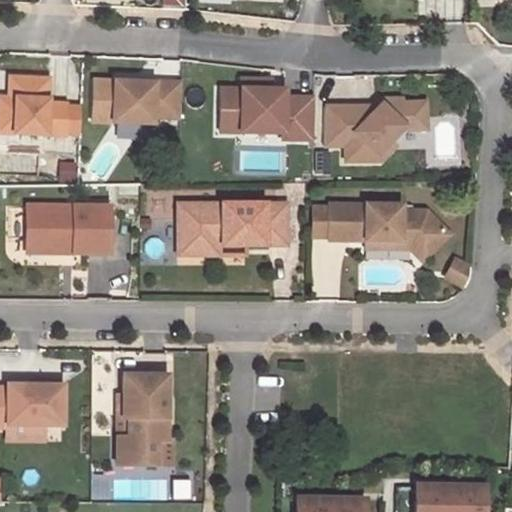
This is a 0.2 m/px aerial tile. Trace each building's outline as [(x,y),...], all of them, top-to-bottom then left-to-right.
[(14,107),(0,106),(0,132),(64,135),(64,133),(65,106),(65,104),(46,103),(47,79),(15,77),(14,107)] [(0,97),(0,106),(14,107),(15,77),(9,77),(8,97),(0,97)] [(242,90),(222,89),(221,114),(241,115),(241,132),(283,133),(283,139),(314,140),(315,98),(285,97),(285,90),(264,90),(264,80),(242,80),(242,90)] [(157,84),(118,81),(116,121),(156,123),(157,117),(184,118),(185,83),(157,82),(157,84)] [(367,105),(324,107),(323,146),(345,145),(345,161),(380,161),(395,146),(389,141),(403,127),(405,129),(426,129),(426,103),(403,103),(403,99),(381,99),(381,104),(374,112),(367,105)] [(65,106),(64,133),(78,133),(80,106),(65,106)] [(241,115),(221,114),(221,132),(241,132),(241,115)] [(74,138),(35,140),(35,152),(75,150),(74,138)] [(285,204),(177,204),(177,255),(204,255),(204,245),(218,245),(285,245),(285,204)] [(109,206),(26,205),(25,253),(108,254),(109,206)] [(400,206),(328,205),(328,240),(364,240),(364,248),(409,249),(420,261),(450,235),(425,212),(400,211),(400,206)] [(204,245),(204,255),(218,255),(218,245),(204,245)] [(222,249),(222,260),(246,260),(246,249),(222,249)] [(470,269),(455,261),(446,279),(464,288),(467,282),(470,273),(470,269)] [(5,387),(0,386),(0,426),(5,426),(5,424),(60,424),(61,385),(5,384),(5,387)] [(165,385),(121,384),(121,417),(116,417),(115,465),(154,465),(154,440),(165,440),(165,385)] [(154,440),(154,465),(169,465),(170,440),(165,440),(154,440)] [(483,511),(484,489),(417,487),(415,511),(483,511)] [(365,511),(365,501),(298,499),(297,511),(365,511)]
